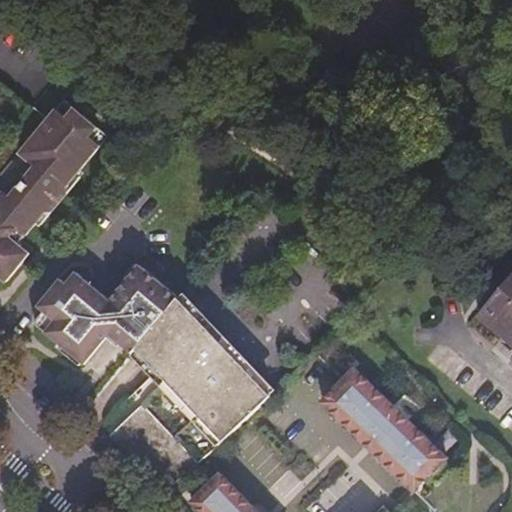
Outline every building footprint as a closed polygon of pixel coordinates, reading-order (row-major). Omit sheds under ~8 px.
[(0,128),(13,138),(33,114),(0,87),(0,128)] [(13,138),(0,153),(0,279),(10,288),(33,259),(22,249),(102,154),(106,157),(113,148),(65,108),(49,127),(33,114),(13,138)] [(455,180),(419,158),(392,190),(431,216),(455,180)] [(511,266),(499,281),(491,292),(469,319),(511,353),(511,266)] [(131,355),(136,360),(182,304),(145,273),(115,309),(79,279),(70,291),(64,286),(42,313),(48,318),(38,329),(88,371),(113,341),(129,338),(131,355)] [(197,321),(182,304),(136,360),(219,447),(271,397),(242,366),(245,362),(202,317),(197,321)] [(113,341),(131,355),(129,338),(113,341)] [(357,360),(317,403),(416,501),(460,452),(357,360)] [(145,406),(116,434),(171,490),(200,463),(145,406)] [(274,511),(226,464),(187,503),(196,511),(274,511)]
